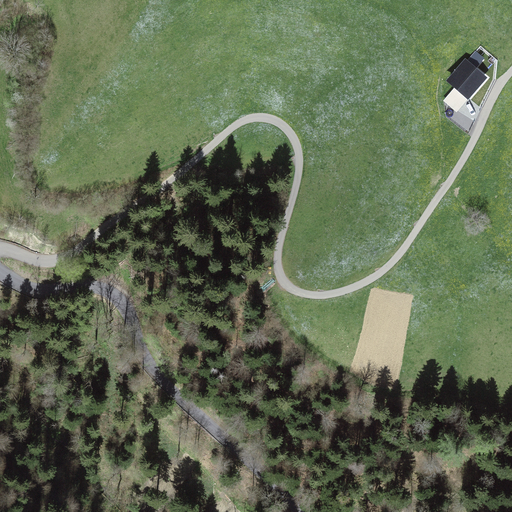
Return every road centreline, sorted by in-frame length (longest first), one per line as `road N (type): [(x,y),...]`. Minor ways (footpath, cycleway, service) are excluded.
road 1 (track): [(0,247),(37,260),(65,258),(231,128),(275,121),(299,154),(279,240),(281,279),(298,292),(326,295),(365,282),(416,231),(511,71)]
road 2 (unclassified): [(301,511),(155,374),(126,307),(111,293),(90,286),(42,291),(0,271)]
